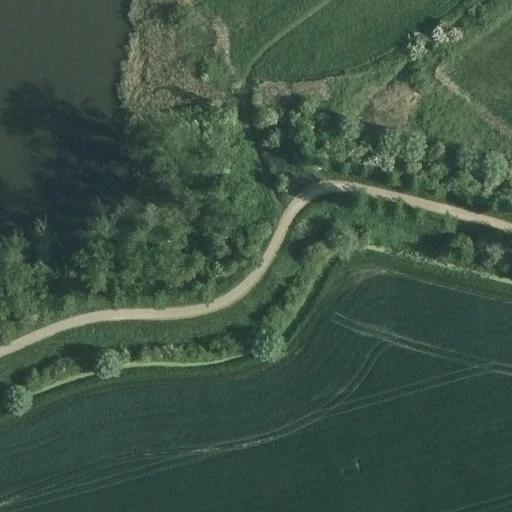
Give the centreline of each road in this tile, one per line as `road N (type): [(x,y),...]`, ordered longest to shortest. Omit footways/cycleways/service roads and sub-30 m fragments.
road 1 (track): [(0,355),(80,321),(172,312),(223,297),(255,272),(299,204)]
road 2 (track): [(299,204),(265,173),(245,131),(248,82),(273,47),(329,0)]
road 3 (track): [(299,204),(342,188),(511,229)]
